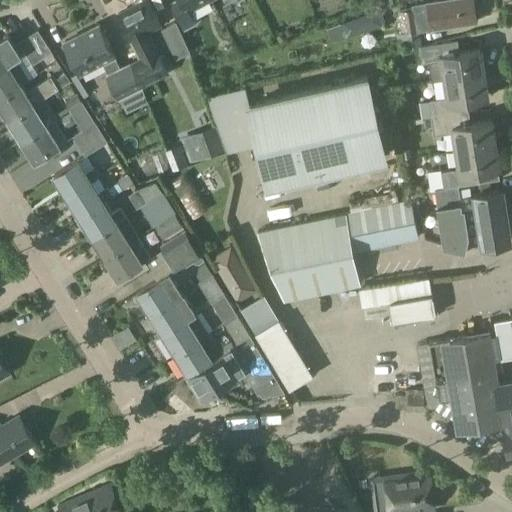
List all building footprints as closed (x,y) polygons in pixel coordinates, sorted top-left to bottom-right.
[(134,6),(119,13),(132,37),(141,57),(131,62),(142,84),(168,71),(148,29),(160,24),(148,0),(145,0),(144,1),(143,0),(134,0),(133,2),(134,6)] [(176,0),(171,3),(184,28),(195,22),(189,10),(207,0),(176,0)] [(429,5),(419,7),(420,19),(431,18),(432,27),(477,21),(473,0),(435,0),(429,1),(429,5)] [(417,7),(401,9),(404,31),(420,29),(417,7)] [(346,36),(363,30),(358,16),(341,22),(346,36)] [(100,23),(66,42),(82,72),(103,61),(110,74),(108,74),(120,96),(122,95),(128,107),(148,97),(142,84),(131,62),(122,67),(115,54),(116,54),(100,23)] [(38,29),(29,34),(43,57),(52,51),(38,29)] [(404,31),(396,32),(398,48),(422,44),(420,29),(404,31)] [(0,68),(9,62),(26,52),(21,42),(16,45),(10,34),(0,39),(0,68)] [(29,34),(19,40),(21,42),(26,52),(33,63),(43,57),(29,34)] [(458,39),(422,44),(425,61),(442,58),(445,77),(485,71),(481,47),(460,51),(458,39)] [(9,62),(0,68),(0,96),(22,82),(9,62)] [(448,96),(431,99),(433,115),(469,110),(467,98),(489,95),(485,71),(445,77),(448,96)] [(22,82),(0,96),(0,102),(10,118),(43,98),(70,80),(66,73),(55,80),(52,76),(27,91),(22,82)] [(369,78),(251,103),(268,181),(385,156),(369,78)] [(76,90),(65,97),(72,107),(83,101),(76,90)] [(43,98),(10,118),(23,139),(54,119),(56,118),(43,98)] [(469,110),(433,115),(436,132),(454,130),(457,148),(496,142),(493,119),(471,122),(469,110)] [(54,119),(23,139),(36,160),(67,140),(54,119)] [(96,121),(73,135),(80,145),(102,131),(96,121)] [(217,127),(194,136),(202,158),(225,149),(217,127)] [(102,131),(80,145),(86,154),(108,140),(102,131)] [(442,169),(429,172),(432,190),(445,188),(444,186),(458,184),(481,180),(479,169),(500,166),(496,142),(457,148),(460,167),(442,170),(442,169)] [(173,171),(187,165),(180,144),(165,149),(173,171)] [(79,158),(54,173),(68,195),(92,179),(92,178),(100,172),(95,165),(87,171),(79,158)] [(187,172),(169,183),(191,219),(209,208),(187,172)] [(129,173),(118,180),(123,188),(134,181),(129,173)] [(92,179),(68,195),(80,215),(105,200),(92,179)] [(163,191),(156,180),(134,190),(143,204),(163,191)] [(445,189),(437,190),(439,205),(442,224),(508,213),(504,188),(474,192),(476,206),(462,209),(461,201),(458,184),(444,186),(445,188),(445,189)] [(172,215),(176,213),(163,191),(143,204),(140,206),(153,227),(159,224),(172,215)] [(411,198),(257,230),(284,299),(359,284),(351,249),(419,236),(411,198)] [(105,200),(80,215),(93,235),(126,214),(122,206),(113,212),(105,200)] [(126,214),(93,235),(106,256),(139,235),(140,234),(128,213),(126,214)] [(508,213),(442,224),(445,243),(465,248),(469,232),(480,230),(482,244),(511,239),(508,213)] [(180,227),(172,215),(159,224),(167,236),(180,227)] [(229,288),(250,277),(226,232),(205,243),(229,288)] [(188,233),(166,247),(172,256),(194,242),(188,233)] [(139,235),(106,256),(119,277),(152,256),(139,235)] [(194,242),(172,256),(178,266),(200,252),(194,242)] [(170,271),(138,291),(151,312),(183,291),(170,271)] [(213,273),(199,281),(212,302),(226,293),(213,273)] [(428,278),(359,290),(362,307),(390,301),(393,322),(435,314),(428,278)] [(183,291),(151,312),(163,332),(197,311),(184,291),(183,291)] [(233,306),(222,312),(227,320),(238,314),(233,306)] [(197,311),(163,332),(176,352),(210,331),(197,311)] [(511,312),(497,316),(503,355),(511,353),(511,312)] [(227,321),(239,341),(250,334),(238,314),(227,320),(227,321)] [(278,317),(256,331),(290,387),(313,373),(278,317)] [(156,320),(139,330),(147,344),(164,335),(156,320)] [(489,330),(429,341),(439,397),(462,409),(465,425),(484,421),(507,433),(511,449),(511,377),(498,380),(489,330)] [(210,331),(176,352),(189,373),(222,352),(210,331)] [(117,340),(128,358),(142,350),(131,332),(117,340)] [(239,341),(222,352),(189,373),(202,393),(244,368),(259,391),(278,379),(250,334),(239,341)] [(0,376),(10,371),(0,353),(0,376)] [(399,356),(387,357),(388,370),(400,369),(399,356)] [(397,389),(396,405),(408,406),(408,408),(423,408),(423,389),(410,389),(410,390),(397,389)] [(0,462),(36,441),(20,413),(0,425),(0,462)] [(429,471),(387,477),(391,511),(396,511),(433,507),(429,471)] [(0,479),(0,484),(4,490),(14,482),(11,478),(3,477),(0,479)] [(122,511),(110,482),(58,504),(61,511),(122,511)]
